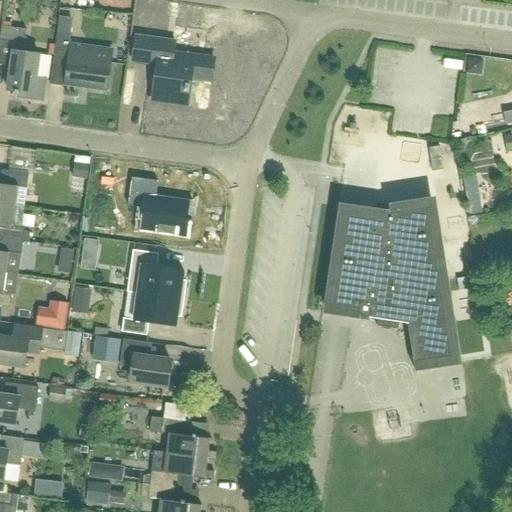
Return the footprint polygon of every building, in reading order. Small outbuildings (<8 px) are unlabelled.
[(59,18),(56,38),(69,40),(72,19),(59,18)] [(26,31),(1,28),(0,35),(0,66),(10,68),(7,92),(15,93),(15,94),(17,95),(17,99),(43,102),(46,81),(36,80),(39,56),(23,54),(26,31)] [(153,103),(187,108),(191,79),(211,82),(214,60),(172,54),(174,43),(136,37),(132,62),(158,65),(153,103)] [(107,92),(110,64),(85,60),(86,51),(70,49),(72,41),(56,39),(52,68),(67,69),(64,87),(107,92)] [(471,100),(473,110),(492,107),(490,97),(471,100)] [(357,130),(367,134),(375,113),(364,110),(357,130)] [(503,125),(511,123),(511,111),(501,114),(503,125)] [(493,115),(464,119),(465,129),(495,125),(493,115)] [(432,172),(443,170),(440,147),(428,148),(432,172)] [(34,165),(34,150),(15,150),(14,164),(34,165)] [(75,163),(73,177),(87,179),(89,165),(75,163)] [(0,204),(17,207),(19,188),(27,189),(29,175),(2,171),(0,185),(0,184),(0,204)] [(132,178),(128,207),(144,209),(141,231),(188,238),(193,203),(156,198),(158,182),(132,178)] [(110,202),(112,186),(92,183),(90,199),(110,202)] [(19,188),(17,207),(25,208),(27,189),(19,188)] [(382,214),(375,213),(376,212),(342,207),(327,312),(360,317),(367,318),(366,321),(369,321),(370,319),(378,320),(377,327),(398,330),(399,323),(408,325),(415,373),(418,372),(418,369),(424,368),(425,368),(445,365),(443,352),(456,350),(433,201),(399,206),(392,207),(392,204),(389,204),(390,210),(385,211),(386,211),(383,210),(382,214)] [(481,203),(468,205),(470,216),(483,213),(481,203)] [(0,238),(24,242),(26,228),(22,228),(14,227),(17,207),(0,204),(0,238)] [(17,207),(14,227),(22,228),(25,208),(17,207)] [(22,256),(24,243),(24,242),(0,238),(0,272),(7,274),(10,254),(22,256)] [(85,239),(83,253),(97,255),(99,241),(85,239)] [(62,249),(60,258),(72,260),(74,251),(62,249)] [(138,293),(184,300),(187,282),(183,281),(184,272),(157,268),(159,254),(133,251),(127,293),(138,294),(138,293)] [(0,306),(10,308),(12,294),(5,293),(7,274),(0,272),(0,306)] [(465,276),(467,288),(484,285),(483,273),(465,276)] [(76,287),(75,297),(91,299),(93,289),(76,287)] [(138,293),(138,294),(134,320),(124,319),(122,333),(147,336),(149,323),(176,327),(178,317),(182,318),(184,300),(138,293)] [(66,330),(70,304),(53,301),(51,310),(40,308),(37,326),(66,330)] [(39,355),(43,329),(19,325),(17,340),(0,337),(0,363),(26,367),(28,353),(39,355)] [(80,357),(83,334),(69,332),(66,355),(80,357)] [(118,364),(121,340),(95,337),(92,361),(118,364)] [(148,343),(124,340),(121,366),(134,368),(132,383),(168,387),(171,361),(146,358),(148,343)] [(0,423),(17,426),(19,409),(36,412),(39,389),(15,385),(13,397),(0,394),(0,423)] [(53,389),(52,400),(64,401),(65,390),(53,389)] [(168,419),(192,419),(192,404),(168,404),(168,419)] [(150,432),(169,435),(167,454),(208,459),(208,460),(216,461),(217,453),(209,452),(211,440),(188,437),(190,423),(152,418),(150,432)] [(21,466),(22,458),(40,461),(43,442),(3,436),(1,451),(0,450),(0,480),(5,481),(7,464),(21,466)] [(164,473),(153,472),(151,486),(177,489),(179,476),(214,480),(215,472),(207,471),(208,460),(208,459),(167,454),(164,473)] [(109,486),(88,484),(86,504),(107,506),(109,486)] [(142,498),(161,500),(159,511),(201,511),(202,506),(176,503),(177,489),(151,486),(144,485),(142,498)] [(0,511),(16,511),(19,496),(0,492),(0,511)]
